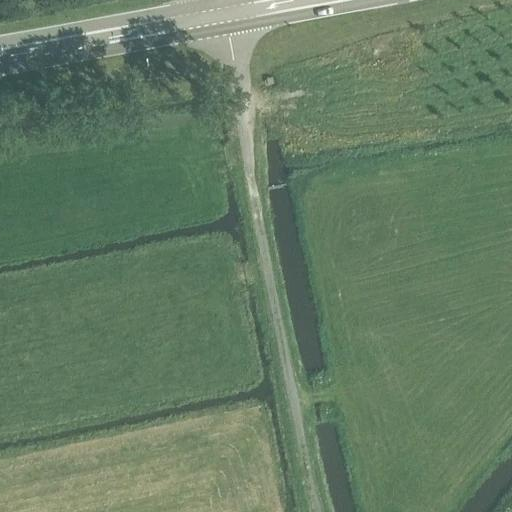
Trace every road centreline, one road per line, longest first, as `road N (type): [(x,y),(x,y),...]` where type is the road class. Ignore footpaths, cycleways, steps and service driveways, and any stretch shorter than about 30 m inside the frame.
road 1 (track): [(320,511),(240,85)]
road 2 (secondary): [(0,55),(227,13)]
